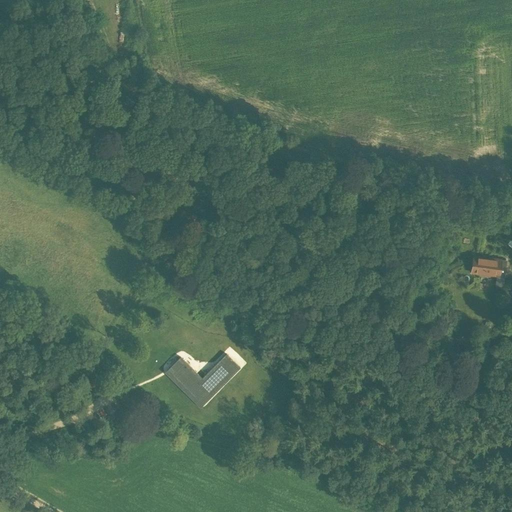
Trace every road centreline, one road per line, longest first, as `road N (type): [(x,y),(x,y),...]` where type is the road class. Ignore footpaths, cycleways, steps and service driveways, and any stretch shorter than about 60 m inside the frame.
road 1 (track): [(511,201),(282,141),(195,109),(142,75),(101,34),(84,0)]
road 2 (track): [(226,123),(204,186),(191,301),(175,355),(146,382),(0,444)]
